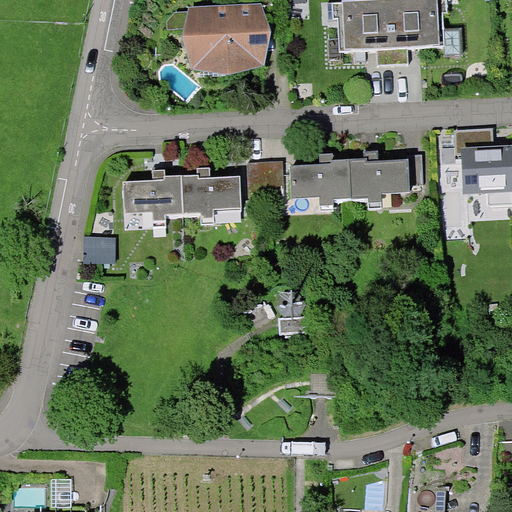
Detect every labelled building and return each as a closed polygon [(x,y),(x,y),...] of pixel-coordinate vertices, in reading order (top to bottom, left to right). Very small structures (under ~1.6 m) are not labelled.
[(279,0),(244,0),(243,0),(243,12),(194,13),(188,42),(197,68),(230,76),(261,66),(270,33),(281,33),(279,0)] [(389,0),(343,0),(342,0),(343,3),(333,3),(333,17),(338,16),(339,51),(376,50),(377,67),(393,66),(389,0)] [(389,0),(393,66),(408,65),(407,49),(444,47),(442,13),(447,12),(446,0),(389,0)] [(511,144),(461,147),(463,194),(511,191),(511,144)] [(367,155),(367,164),(350,164),(352,202),(370,201),(370,211),(383,210),(383,198),(411,197),(410,188),(409,166),(380,167),(379,155),(367,155)] [(427,156),(409,157),(409,166),(410,188),(428,187),(427,156)] [(350,164),(333,165),(333,157),(320,157),(321,169),(291,170),(292,201),(320,200),(321,213),(334,212),(333,202),(352,202),(350,164)] [(266,164),(249,165),(250,196),(268,195),(266,164)] [(284,164),(266,164),(268,195),(285,195),(284,164)] [(199,171),(200,180),(183,180),(184,218),(202,217),(203,227),(216,226),(215,214),(243,213),(242,182),(212,183),(212,171),(199,171)] [(183,180),(166,181),(165,173),(153,173),(153,185),(124,186),(125,217),(153,216),(153,229),(166,228),(166,218),(184,218),(183,180)] [(413,289),(401,289),(402,319),(414,319),(413,289)] [(286,316),(286,320),(280,320),(281,335),(311,334),(311,319),(302,319),(302,313),(306,304),(302,295),(296,293),(287,294),(281,302),(281,309),(286,316)]
